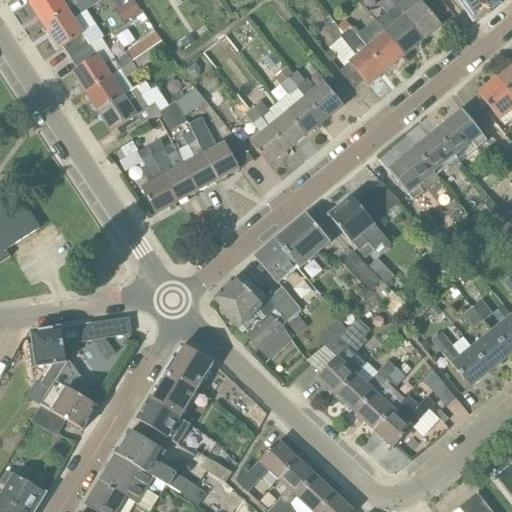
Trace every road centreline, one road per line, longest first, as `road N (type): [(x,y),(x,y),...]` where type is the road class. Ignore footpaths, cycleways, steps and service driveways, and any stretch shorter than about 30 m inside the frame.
road 1 (residential): [(173,300),(511,24)]
road 2 (residential): [(415,493),(395,500),(373,493),(173,300)]
road 3 (residential): [(173,300),(0,33)]
road 4 (residential): [(64,511),(154,358),(173,300)]
road 5 (residential): [(0,318),(136,295),(173,300)]
road 6 (residential): [(415,493),(511,415)]
